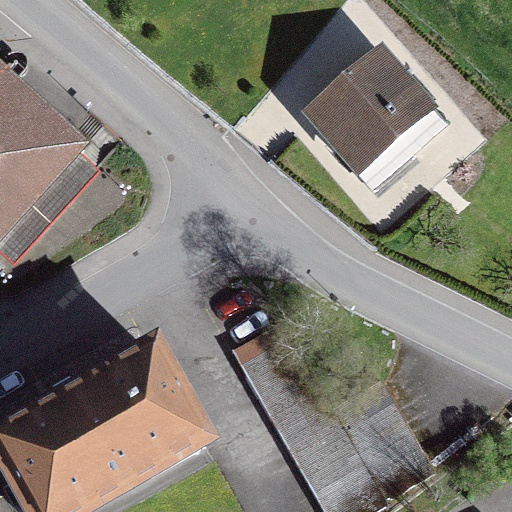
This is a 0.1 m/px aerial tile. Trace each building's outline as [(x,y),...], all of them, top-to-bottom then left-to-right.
[(380,54),(307,116),(359,176),(401,141),(413,155),(444,128),(380,54)] [(0,244),(17,225),(32,239),(72,196),(56,182),(83,153),(0,76),(0,244)] [(232,354),(323,511),(378,511),(386,508),(280,325),(232,354)] [(90,511),(205,447),(154,356),(0,443),(0,459),(29,511),(90,511)] [(435,475),(382,382),(333,411),(386,503),(435,475)]
